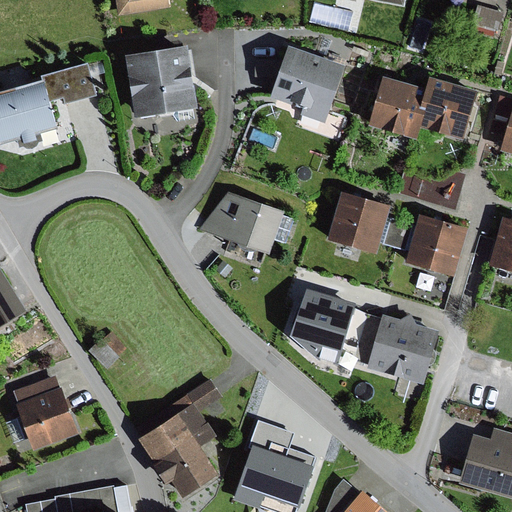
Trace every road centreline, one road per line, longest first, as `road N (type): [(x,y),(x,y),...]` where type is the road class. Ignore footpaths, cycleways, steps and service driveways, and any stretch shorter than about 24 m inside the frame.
road 1 (residential): [(3,225),(66,192),(87,187),(127,195),(231,329),(444,511)]
road 2 (residential): [(155,511),(134,444),(3,225)]
